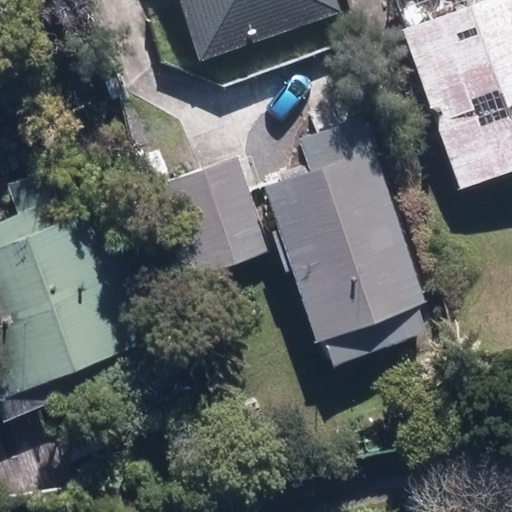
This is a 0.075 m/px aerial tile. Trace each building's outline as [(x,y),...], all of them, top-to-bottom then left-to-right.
[(180,0),(199,59),(340,15),(335,0),(180,0)] [(511,0),(434,0),(397,14),(458,172),(511,151),(511,0)] [(323,323),(333,350),(429,316),(420,289),(426,287),(360,100),(296,123),(307,154),(260,171),(276,214),(270,217),(284,256),(290,255),(315,326),(323,323)] [(20,197),(0,203),(0,401),(65,380),(72,399),(159,369),(144,323),(147,322),(104,194),(43,215),(39,200),(77,186),(63,149),(10,170),(20,197)] [(144,184),(178,279),(264,248),(230,153),(144,184)] [(0,415),(0,454),(21,447),(10,413),(0,415)]
